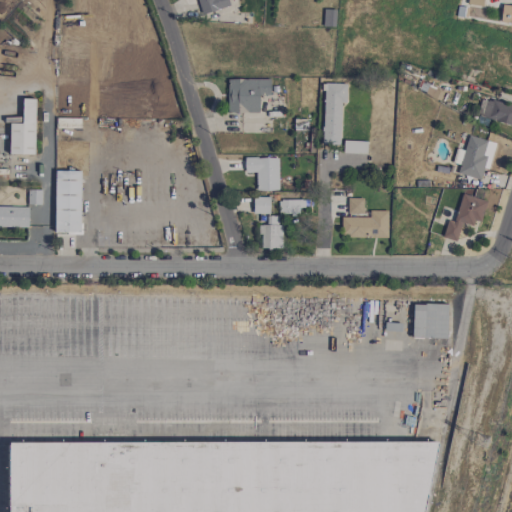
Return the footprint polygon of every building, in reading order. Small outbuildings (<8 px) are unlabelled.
[(196,0),(201,15),(229,6),(226,0),(196,0)] [(511,23),(511,6),(501,5),(500,23),(511,23)] [(323,27),(334,27),(335,11),(324,10),(323,27)] [(270,79),(226,80),(227,113),(258,113),(258,96),(270,96),(270,79)] [(322,145),(340,145),(341,103),(346,103),(346,84),(323,84),(322,145)] [(34,99),(21,99),(21,120),(9,120),(8,154),(33,155),(34,99)] [(511,105),(480,100),(476,118),(511,124),(511,105)] [(81,136),(61,136),(60,149),(65,149),(65,156),(80,156),(81,136)] [(457,173),(479,180),(486,157),(482,156),(486,141),(468,136),(464,151),(456,149),(452,163),(459,165),(457,173)] [(366,154),(366,142),(343,141),(342,153),(366,154)] [(277,191),(277,158),(244,159),(244,173),(255,173),(255,191),(277,191)] [(53,233),(80,233),(80,172),(54,171),(53,233)] [(27,205),(40,205),(40,190),(27,190),(27,205)] [(453,222),(446,220),(442,238),(456,242),(460,223),(476,228),(484,201),(461,195),(453,222)] [(269,198),(252,197),(252,214),(268,214),(269,198)] [(363,214),(362,198),(347,198),(347,214),(363,214)] [(303,215),(303,200),(278,200),(278,215),(303,215)] [(28,208),(0,207),(0,227),(27,228),(28,208)] [(387,211),(369,211),(369,218),(341,218),(341,238),(387,238),(387,211)] [(259,249),(281,249),(281,225),(277,225),(277,217),(266,216),(266,226),(259,226),(259,249)] [(446,339),(447,305),(412,304),(411,338),(446,339)] [(2,511),(427,511),(428,443),(3,442),(2,511)]
